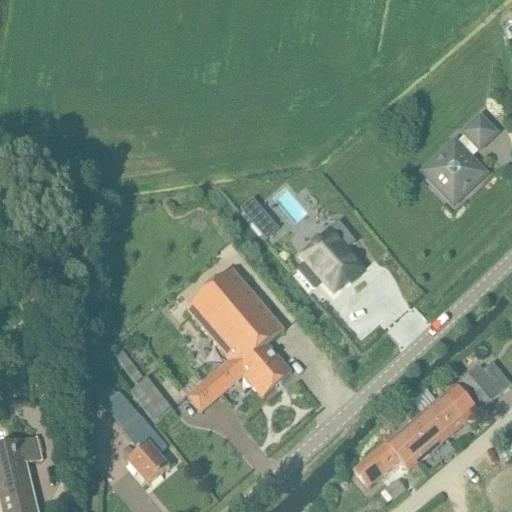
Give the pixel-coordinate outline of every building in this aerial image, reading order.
[(497,137),(483,122),(480,119),(463,136),(465,138),(457,146),(455,144),(421,175),(434,189),(448,203),(457,194),(462,200),(487,177),(470,159),(478,151),(480,153),(497,137)] [(253,202),(241,213),(267,243),(280,232),(253,202)] [(165,221),(133,249),(154,273),(231,364),(188,400),(201,415),(243,379),(263,402),(292,376),(268,349),(304,317),(291,302),(253,257),(233,274),(200,234),(196,238),(187,227),(190,224),(178,210),(165,221)] [(330,231),(297,259),(303,266),(321,287),(334,301),(366,273),(349,253),(357,246),(339,225),(331,232),(330,231)] [(126,360),(117,369),(136,388),(145,379),(126,360)] [(482,374),(501,397),(511,389),(492,365),(482,374)] [(501,397),(482,374),(479,370),(468,379),(490,406),(501,397)] [(480,415),(490,406),(468,379),(458,388),(443,400),(425,415),(443,437),(445,436),(449,441),(466,426),(465,425),(479,414),(480,415)] [(131,395),(157,426),(174,411),(148,381),(131,395)] [(107,408),(105,410),(124,432),(121,434),(139,455),(128,464),(136,473),(149,489),(170,471),(159,458),(167,451),(154,436),(127,404),(120,397),(118,399),(107,408)] [(443,437),(425,415),(395,439),(418,466),(449,441),(445,436),(443,437)] [(29,423),(12,428),(14,438),(31,434),(29,423)] [(418,466),(395,439),(354,474),(368,491),(399,465),(408,475),(418,466)] [(35,511),(27,478),(20,479),(17,469),(42,463),(36,441),(0,449),(0,492),(5,511),(35,511)] [(398,482),(385,492),(381,496),(388,505),(393,501),(406,491),(398,482)]
